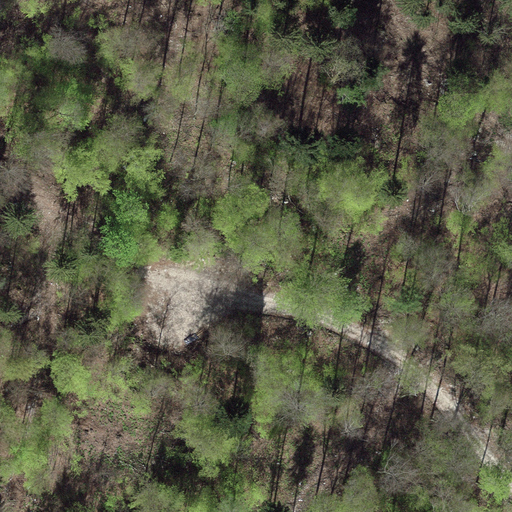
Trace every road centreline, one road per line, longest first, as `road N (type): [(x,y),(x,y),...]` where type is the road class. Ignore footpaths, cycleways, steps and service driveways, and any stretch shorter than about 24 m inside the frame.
road 1 (track): [(511,485),(443,395),(366,336),(291,301),(145,263),(0,178)]
road 2 (track): [(59,218),(45,265),(51,392),(16,511)]
